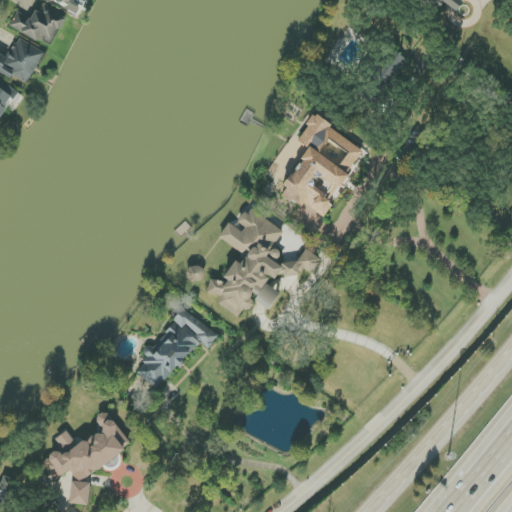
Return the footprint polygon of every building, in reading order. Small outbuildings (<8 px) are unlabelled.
[(10,26),(50,48),(65,20),(44,8),(42,14),(35,10),(30,19),(17,12),(10,26)] [(44,51),(17,39),(8,58),(0,53),(0,71),(29,85),(44,51)] [(406,61),(397,52),(385,65),(394,73),(406,61)] [(0,120),(18,91),(0,79),(0,120)] [(364,149),(313,116),(297,141),(309,148),(284,187),(287,189),(284,193),(324,219),(333,205),(330,203),(364,149)] [(237,317),(250,300),(250,295),(257,294),(270,278),(299,276),(304,269),(310,274),(321,261),(307,249),(297,262),(290,263),(279,264),(278,249),(270,250),(283,233),(251,207),(238,223),(243,226),(244,235),(229,223),(220,235),(220,238),(249,261),(236,262),(224,276),(224,280),(209,282),(210,295),(219,294),(220,304),(237,317)] [(205,273),(193,265),(185,276),(197,284),(205,273)] [(268,310),(280,295),(268,284),(255,300),(268,310)] [(217,339),(188,309),(144,354),(149,359),(136,371),(155,390),(184,361),(183,360),(201,342),(207,349),(217,339)] [(40,463),(53,482),(69,471),(78,483),(131,446),(112,418),(100,426),(103,429),(76,448),(71,441),(40,463)] [(90,482),(70,482),(70,505),(89,505),(90,482)]
